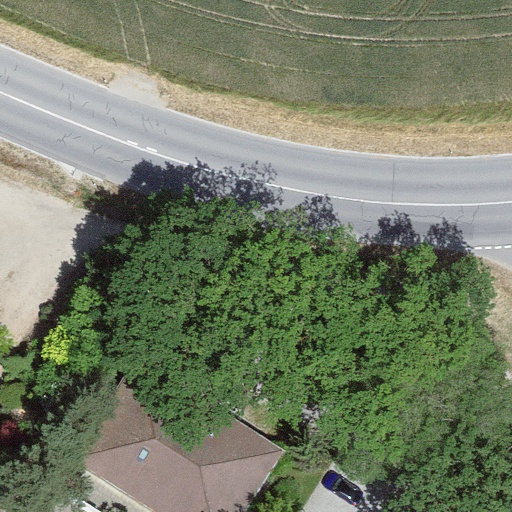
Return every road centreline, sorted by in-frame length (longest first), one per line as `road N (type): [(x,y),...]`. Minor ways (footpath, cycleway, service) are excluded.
road 1 (tertiary): [(0,90),(208,170),(349,199),(511,201)]
road 2 (unknown): [(391,511),(357,455),(275,363)]
